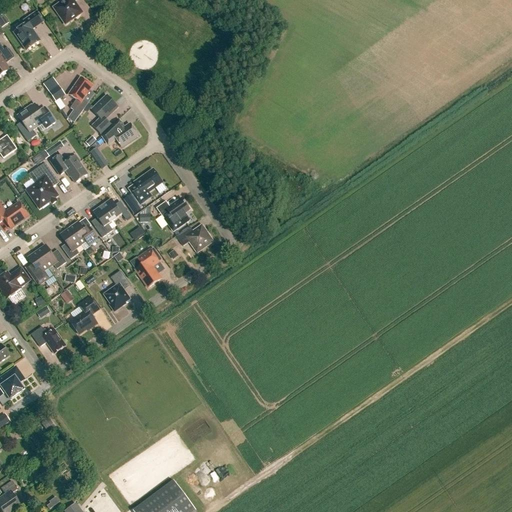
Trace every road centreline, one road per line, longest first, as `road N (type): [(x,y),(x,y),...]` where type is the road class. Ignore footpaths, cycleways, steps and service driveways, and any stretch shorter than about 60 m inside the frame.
road 1 (residential): [(0,308),(49,378),(238,246),(162,141)]
road 2 (track): [(511,301),(213,511)]
road 3 (residential): [(0,257),(162,141)]
road 4 (residential): [(162,141),(126,89),(70,54)]
